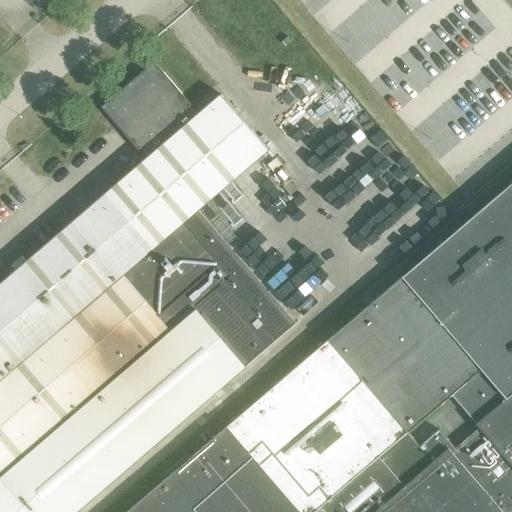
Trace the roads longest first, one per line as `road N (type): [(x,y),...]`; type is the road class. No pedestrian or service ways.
road 1 (unknown): [(81,511),(242,375),(342,275),(337,241),(311,190),(161,0)]
road 2 (unclassified): [(0,105),(122,0)]
